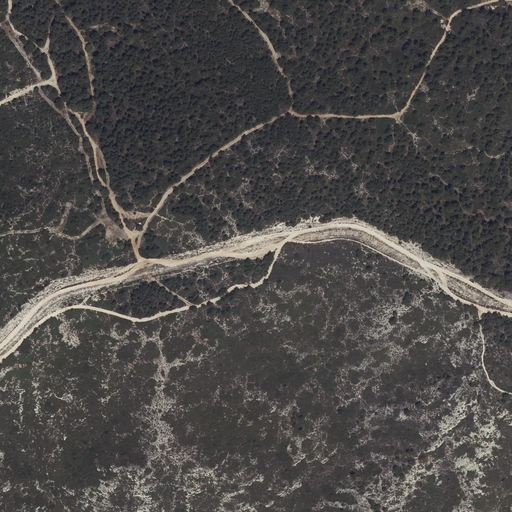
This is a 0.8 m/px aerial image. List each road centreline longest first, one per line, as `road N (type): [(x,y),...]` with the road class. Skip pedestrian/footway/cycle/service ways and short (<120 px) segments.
road 1 (track): [(0,351),(45,298),(141,262),(352,224),(511,298)]
road 2 (track): [(495,0),(451,13),(393,117),(275,114),(181,181),(144,226),(136,252)]
